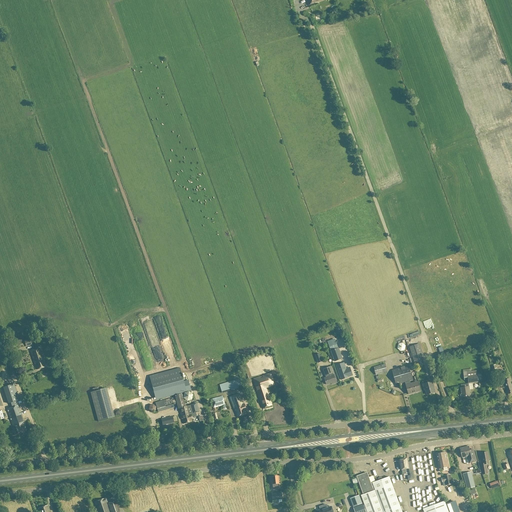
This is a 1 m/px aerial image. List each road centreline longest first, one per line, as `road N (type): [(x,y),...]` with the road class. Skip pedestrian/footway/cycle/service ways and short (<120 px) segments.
road 1 (unclassified): [(0,468),(452,415)]
road 2 (unclassified): [(307,19),(452,415)]
road 3 (unclassified): [(0,494),(289,461)]
road 4 (primary): [(0,481),(277,448)]
road 5 (unclassified): [(289,461),(363,459),(511,434)]
road 6 (primary): [(277,448),(420,431)]
road 7 (primary): [(420,431),(277,448)]
